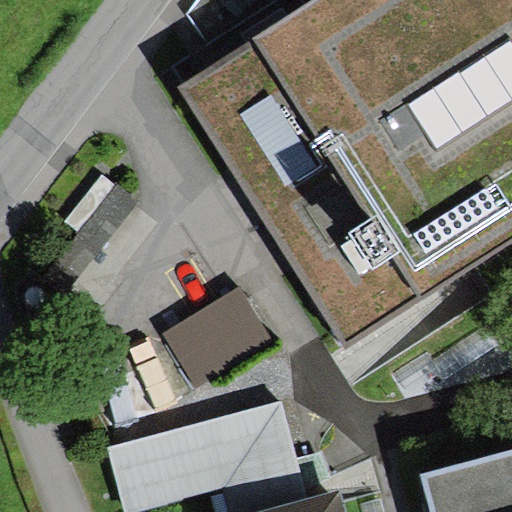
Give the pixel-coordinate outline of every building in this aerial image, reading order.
[(511,0),(322,0),(178,94),(344,351),(511,242),(511,0)] [(75,231),(112,184),(101,176),(64,222),(75,231)] [(117,188),(79,234),(44,278),(63,293),(137,202),(118,186),(117,188)] [(196,388),(272,340),(239,289),(163,337),(196,388)] [(307,509),(278,404),(109,450),(125,509),(226,482),(234,511),(335,511),(333,502),(307,509)] [(511,511),(511,455),(419,481),(428,511),(511,511)]
